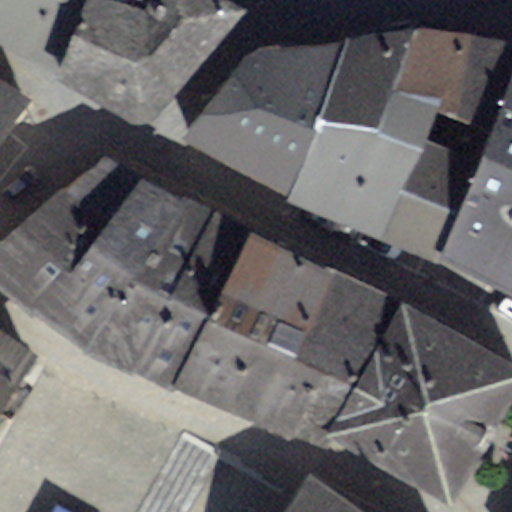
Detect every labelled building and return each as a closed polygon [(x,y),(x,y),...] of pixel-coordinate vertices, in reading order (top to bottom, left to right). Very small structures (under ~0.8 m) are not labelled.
[(0,0),(0,29),(55,61),(76,0),(0,0)] [(231,0),(76,0),(55,61),(136,105),(153,97),(231,0)] [(396,76),(418,31),(344,41),(320,120),(378,125),(418,144),(440,106),(396,76)] [(440,106),(488,119),(511,70),(511,44),(418,31),(396,76),(440,106)] [(191,138),(288,188),(320,120),(344,41),(270,45),(250,55),(229,77),(191,138)] [(511,70),(488,119),(471,165),(437,254),(511,288),(511,70)] [(0,83),(0,123),(22,97),(0,83)] [(320,120),(288,188),(378,228),(418,144),(378,125),(320,120)] [(378,228),(437,254),(471,165),(418,144),(378,228)] [(0,267),(39,301),(139,171),(101,156),(0,234),(0,267)] [(176,373),(249,223),(139,171),(39,301),(176,373)] [(398,297),(249,223),(176,373),(323,432),(332,421),(398,297)] [(454,488),(511,380),(511,360),(398,297),(332,421),(454,488)] [(0,394),(32,348),(0,329),(0,394)] [(363,511),(304,475),(281,511),(363,511)]
